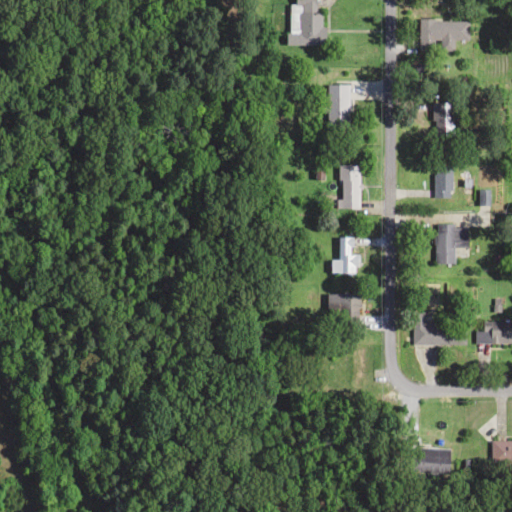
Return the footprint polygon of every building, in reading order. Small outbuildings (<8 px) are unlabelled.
[(289,0),(289,44),(322,45),(322,12),(313,12),(313,0),(289,0)] [(433,49),(433,46),(450,47),(450,39),(466,39),(467,19),(417,18),(416,48),(433,49)] [(325,83),(325,122),(347,122),(347,83),(325,83)] [(451,101),(430,101),(430,134),(451,134),(451,101)] [(357,164),(337,164),(337,207),(357,207),(357,164)] [(449,165),(432,165),(432,197),(449,197),(449,165)] [(432,263),(452,263),(452,246),(465,246),(465,223),(432,223),(432,263)] [(334,271),(356,271),(356,253),(351,253),(351,245),(359,245),(359,237),(334,236),(334,271)] [(356,321),(356,294),(325,294),(325,321),(356,321)] [(409,312),(410,344),(463,344),(462,321),(422,322),(422,312),(409,312)] [(509,343),(509,321),(481,321),(481,343),(509,343)] [(511,438),(488,438),(488,462),(511,461),(511,438)] [(447,448),(410,447),(409,471),(446,473),(447,448)]
